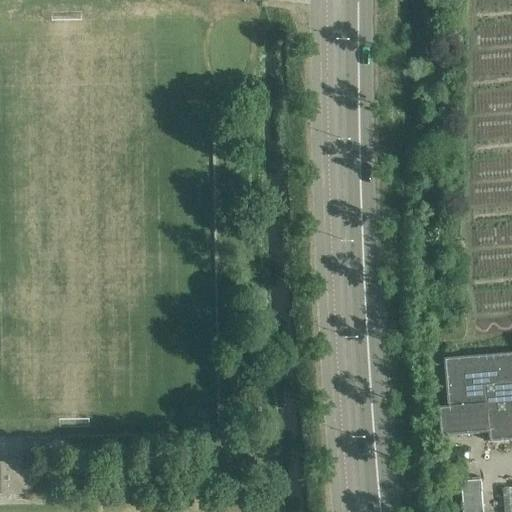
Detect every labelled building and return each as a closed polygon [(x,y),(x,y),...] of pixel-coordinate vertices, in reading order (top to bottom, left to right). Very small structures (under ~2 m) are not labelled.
[(511,352),(444,358),(448,406),(438,406),(441,436),(489,432),(489,441),(511,439),(511,352)] [(27,494),(43,477),(26,461),(8,461),(8,463),(2,463),(2,461),(0,461),(0,494),(2,494),(2,493),(8,493),(8,494),(27,494)] [(86,478),(86,465),(68,465),(68,478),(86,478)] [(67,479),(67,469),(57,470),(57,479),(67,479)] [(483,491),(482,479),(461,481),(462,493),(483,491)] [(511,511),(511,487),(503,488),(504,511),(511,511)]
